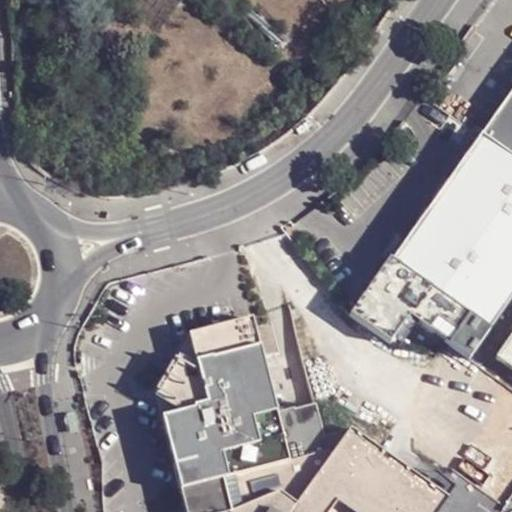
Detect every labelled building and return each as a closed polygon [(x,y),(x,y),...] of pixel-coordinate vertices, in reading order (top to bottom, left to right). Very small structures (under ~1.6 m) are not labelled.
[(511,97),(484,136),(511,156),(511,97)] [(420,301),(483,345),(511,303),(511,156),(484,136),(393,260),(390,258),(380,272),(420,301)] [(380,272),(361,298),(401,328),(420,301),(380,272)] [(166,419),(185,490),(191,511),(465,511),(451,501),(354,428),(329,434),(319,402),(299,408),(298,406),(280,411),(266,356),(257,325),(256,318),(192,335),(201,369),(211,407),(187,413),(166,419)] [(276,320),(257,325),(266,356),(283,351),(276,320)] [(511,336),(496,359),(511,369),(511,336)] [(161,398),(187,413),(211,407),(201,369),(183,359),(161,398)]
